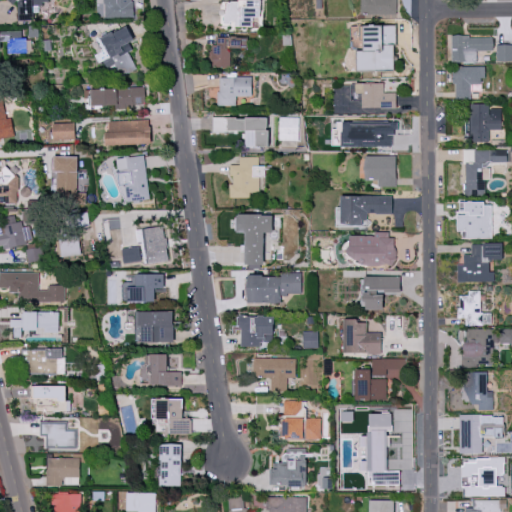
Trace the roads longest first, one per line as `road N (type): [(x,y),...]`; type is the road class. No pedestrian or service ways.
road 1 (residential): [(432,511),(428,0)]
road 2 (residential): [(231,464),(166,0)]
